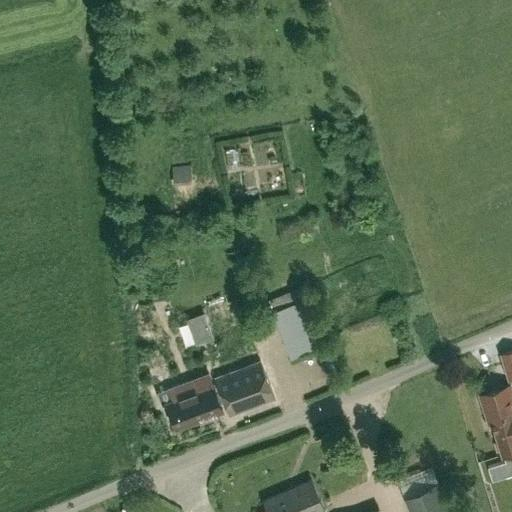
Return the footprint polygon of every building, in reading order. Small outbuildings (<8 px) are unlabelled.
[(189,163),(172,165),(174,184),(191,182),(189,163)] [(358,304),(367,301),(361,282),(352,284),(358,304)] [(317,345),(305,314),(315,310),(310,295),(298,299),(294,288),(267,298),(273,311),(291,355),(317,345)] [(219,376),(216,377),(230,415),(275,398),(261,360),(257,362),(240,318),(202,333),(219,376)] [(511,349),(500,352),(508,380),(511,379),(511,349)] [(167,403),(176,427),(223,410),(208,371),(166,386),(172,401),(167,403)] [(495,478),(511,471),(511,390),(510,384),(480,393),(488,420),(492,419),(503,454),(505,453),(507,460),(490,466),(495,478)] [(270,511),(324,511),(325,511),(312,480),(265,500),(270,511)] [(405,498),(411,511),(450,511),(438,483),(405,498)]
